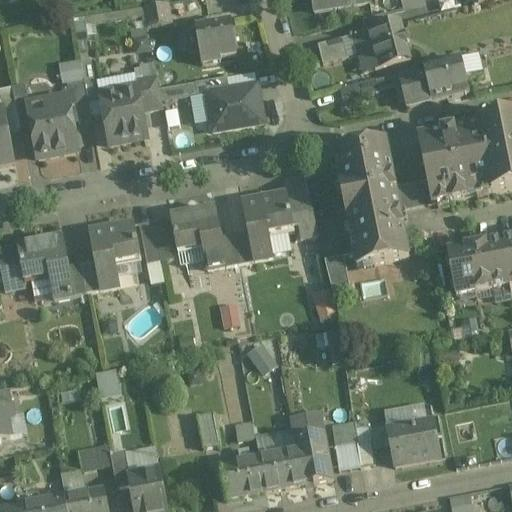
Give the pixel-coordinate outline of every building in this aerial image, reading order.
[(369,0),(312,0),(315,16),(370,7),(369,0)] [(168,6),(144,10),(148,32),(171,27),(168,6)] [(388,17),(362,24),(366,35),(392,29),(388,17)] [(231,26),(196,31),(203,69),(221,66),(220,62),(236,59),(231,26)] [(392,29),(366,35),(353,39),(358,58),(359,61),(371,58),(375,73),(411,64),(401,26),(392,29)] [(353,39),(318,48),(323,68),(358,58),(353,39)] [(424,78),(400,84),(407,112),(469,96),(460,61),(422,71),(424,78)] [(63,86),(96,81),(93,63),(60,68),(63,86)] [(227,81),(195,87),(198,100),(206,98),(206,97),(229,93),(227,81)] [(163,113),(157,83),(137,87),(138,91),(139,91),(144,117),(163,113)] [(376,84),(340,92),(343,105),(379,96),(376,84)] [(97,86),(85,89),(91,120),(103,117),(100,99),(97,86)] [(85,88),(65,92),(67,103),(68,103),(73,128),(92,124),(91,120),(85,88)] [(229,93),(206,97),(206,98),(213,136),(264,128),(257,88),(229,93)] [(13,91),(0,93),(0,110),(1,113),(4,112),(16,110),(13,91)] [(138,91),(100,99),(103,117),(109,150),(148,142),(144,117),(139,91),(138,91)] [(67,103),(28,110),(32,129),(38,163),(78,156),(73,128),(68,103),(67,103)] [(16,110),(4,112),(9,136),(21,134),(20,132),(17,112),(16,110)] [(28,110),(17,112),(20,132),(32,129),(28,110)] [(1,113),(0,112),(0,170),(15,167),(9,136),(4,112),(1,113)] [(511,121),(418,140),(432,209),(511,193),(511,121)] [(409,263),(386,147),(335,157),(358,273),(409,263)] [(427,185),(414,188),(419,212),(432,209),(427,185)] [(413,190),(404,192),(403,190),(402,191),(407,214),(419,212),(414,188),(413,188),(413,190)] [(407,214),(402,191),(395,192),(400,215),(407,214)] [(287,199),(243,208),(249,239),(254,267),(273,263),(268,238),(294,233),(288,205),(287,199)] [(309,201),(288,205),(294,233),(296,245),(318,241),(309,201)] [(216,213),(172,221),(178,255),(203,250),(208,276),(227,272),(222,245),(216,213)] [(166,225),(154,228),(161,267),(174,264),(166,225)] [(134,228),(90,237),(96,269),(97,269),(102,296),(120,292),(115,267),(141,262),(134,228)] [(154,228),(140,230),(147,269),(161,267),(154,228)] [(249,239),(236,242),(241,270),(254,267),(249,239)] [(63,242),(18,250),(19,251),(25,284),(31,283),(36,307),(54,304),(55,305),(73,301),(68,274),(69,274),(63,242)] [(236,242),(222,245),(227,272),(241,270),(236,242)] [(511,242),(502,245),(510,289),(511,288),(511,242)] [(502,245),(476,250),(485,294),(510,289),(502,245)] [(476,250),(450,255),(448,255),(448,258),(456,298),(457,300),(485,294),(476,250)] [(19,251),(0,254),(0,261),(3,278),(6,295),(26,292),(25,284),(19,251)] [(344,261),(324,265),(333,300),(351,296),(344,261)] [(96,269),(82,271),(88,299),(102,296),(97,269),(96,269)] [(69,274),(68,274),(73,301),(88,299),(82,271),(69,274)] [(330,292),(312,298),(320,322),(338,316),(330,292)] [(222,309),(225,332),(242,330),(239,307),(222,309)] [(341,335),(328,337),(333,372),(346,369),(341,335)] [(262,380),(278,369),(263,346),(247,357),(262,380)] [(114,377),(96,381),(100,399),(117,395),(114,377)] [(9,393),(0,395),(0,411),(12,409),(9,393)] [(0,411),(0,444),(1,443),(11,442),(6,421),(14,419),(12,409),(0,411)] [(214,418),(198,421),(204,452),(220,449),(214,418)] [(321,418),(292,424),(298,456),(305,490),(305,487),(313,485),(314,488),(333,484),(321,418)] [(429,426),(387,433),(394,471),(436,463),(429,426)] [(252,427),(235,430),(238,446),(255,442),(252,427)] [(372,445),(358,447),(362,472),(376,469),(372,445)] [(358,447),(335,451),(339,476),(362,472),(358,447)] [(113,471),(110,457),(109,450),(79,456),(83,477),(113,471)] [(131,490),(129,480),(130,480),(125,454),(110,457),(113,471),(117,492),(131,490)] [(283,456),(259,461),(259,462),(266,497),(266,498),(305,490),(298,456),(284,459),(283,456)] [(259,462),(236,466),(236,469),(221,472),(227,504),(266,497),(259,462)] [(167,511),(160,470),(144,473),(141,477),(130,480),(129,480),(131,490),(134,511),(167,511)] [(107,511),(104,495),(89,498),(89,495),(65,500),(67,511),(107,511)] [(470,497),(449,502),(451,511),(472,511),(474,511),(470,497)] [(41,506),(13,511),(67,511),(65,500),(65,499),(41,504),(41,506)]
